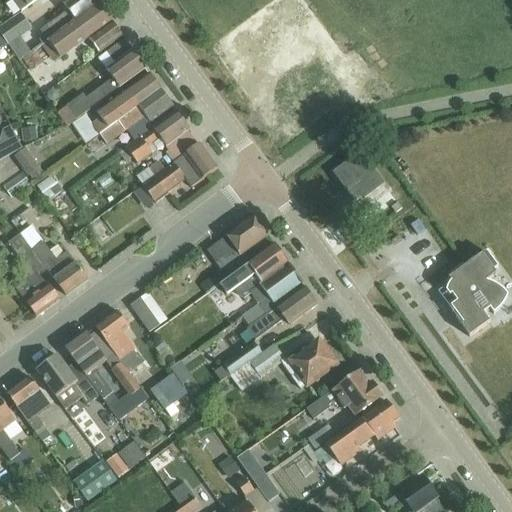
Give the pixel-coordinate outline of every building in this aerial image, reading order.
[(13,0),(22,11),(37,0),(13,0)] [(45,35),(49,41),(99,4),(95,0),(69,0),(63,4),(69,10),(45,28),(48,32),(45,35)] [(99,4),(49,41),(60,58),(61,59),(89,39),(100,54),(123,37),(99,4)] [(10,23),(0,30),(0,34),(8,45),(30,29),(26,22),(21,16),(10,23)] [(49,41),(42,46),(54,63),(60,58),(49,41)] [(56,115),(66,128),(95,107),(146,70),(125,41),(100,59),(114,79),(88,98),(85,94),(56,115)] [(297,127),(376,73),(359,48),(350,53),(344,44),(273,92),(297,127)] [(22,61),(30,73),(43,65),(35,53),(22,61)] [(102,120),(94,125),(101,136),(162,92),(150,75),(128,92),(98,114),(102,120)] [(162,92),(101,136),(108,145),(146,117),(151,124),(174,108),(162,92)] [(167,154),(174,164),(199,146),(189,132),(191,131),(177,112),(126,149),(138,165),(158,151),(153,145),(161,139),(170,152),(167,154)] [(0,147),(6,157),(20,150),(15,139),(0,147)] [(174,164),(165,171),(143,187),(156,204),(169,195),(168,194),(186,182),(191,189),(217,170),(200,145),(199,146),(174,164)] [(25,150),(14,158),(28,178),(39,170),(25,150)] [(363,152),(334,173),(346,188),(358,205),(387,184),(363,152)] [(143,187),(165,171),(159,163),(137,178),(143,187)] [(37,188),(47,202),(58,195),(47,180),(37,188)] [(229,238),(212,251),(220,261),(217,263),(228,278),(270,249),(263,240),(267,237),(254,219),(229,237),(229,238)] [(32,229),(21,236),(37,259),(66,297),(88,281),(67,253),(64,255),(58,246),(49,253),(32,229)] [(28,266),(37,259),(21,236),(9,244),(22,261),(14,267),(19,275),(10,281),(16,290),(36,318),(60,301),(49,287),(47,288),(35,272),(34,273),(28,266)] [(251,293),(279,273),(288,266),(274,246),(270,249),(228,278),(221,283),(229,294),(233,290),(239,298),(244,300),(252,294),(251,293)] [(493,272),(497,269),(486,254),(482,257),(453,277),(455,280),(453,281),(451,283),(449,286),(447,290),(446,291),(446,293),(450,298),(452,297),(457,304),(450,308),(457,318),(455,319),(469,338),(490,323),(489,322),(484,315),(490,311),(493,316),(497,313),(499,311),(502,308),(504,305),(506,302),(507,298),(505,295),(502,292),(499,290),(496,288),(493,286),(490,284),(486,283),(495,276),(495,277),(496,276),(493,272)] [(288,266),(279,273),(251,293),(252,294),(266,313),(302,286),(288,266)] [(221,285),(214,276),(199,287),(205,296),(221,285)] [(0,280),(0,294),(1,297),(13,289),(5,277),(0,280)] [(291,327),(318,307),(304,289),(251,327),(248,330),(256,341),(286,320),(291,327)] [(149,335),(159,327),(140,301),(129,308),(149,335)] [(118,313),(95,330),(119,363),(137,349),(131,342),(129,344),(127,342),(122,335),(129,329),(126,324),(130,321),(122,311),(118,314),(118,313)] [(76,364),(75,364),(100,397),(99,398),(118,423),(137,409),(130,399),(140,391),(136,386),(122,367),(120,365),(110,372),(128,396),(119,402),(113,395),(96,371),(107,363),(87,336),(66,351),(76,364)] [(172,356),(164,344),(155,350),(163,362),(172,356)] [(282,365),(301,391),(336,367),(320,344),(310,351),(307,345),(286,360),(275,346),(251,363),(262,379),(282,365)] [(255,345),(224,367),(214,374),(220,383),(231,376),(250,362),(261,354),(255,345)] [(100,397),(75,364),(68,370),(59,357),(37,373),(66,411),(82,399),(87,407),(99,398),(100,397)] [(231,376),(242,393),(262,379),(251,363),(250,362),(231,376)] [(356,418),(384,398),(374,384),(370,387),(360,372),(306,411),(313,421),(329,410),(328,408),(339,400),(346,410),(349,407),(356,418)] [(174,374),(152,389),(167,411),(189,396),(174,374)] [(7,396),(35,434),(43,428),(36,417),(50,407),(30,378),(7,396)] [(148,402),(140,391),(130,399),(137,409),(148,402)] [(0,448),(12,464),(18,473),(32,463),(24,452),(21,455),(4,433),(17,423),(0,400),(0,448)] [(388,403),(314,456),(320,465),(323,462),(326,465),(336,458),(342,466),(362,452),(359,448),(375,437),(378,442),(396,429),(392,424),(399,419),(388,403)] [(47,429),(37,437),(42,443),(51,436),(47,429)] [(313,436),(307,440),(315,452),(326,444),(322,438),(313,436)] [(248,452),(236,460),(268,504),(279,496),(248,452)] [(116,456),(106,464),(117,480),(128,472),(116,456)] [(271,471),(281,488),(301,476),(291,459),(271,471)] [(73,484),(88,504),(116,483),(102,464),(73,484)] [(256,492),(246,478),(237,485),(247,498),(256,492)] [(445,511),(436,499),(438,498),(424,479),(414,486),(410,480),(383,499),(390,509),(404,499),(414,511),(445,511)] [(200,511),(203,510),(185,485),(172,495),(180,506),(179,506),(171,511),(200,511)] [(254,511),(247,502),(234,511),(254,511)]
